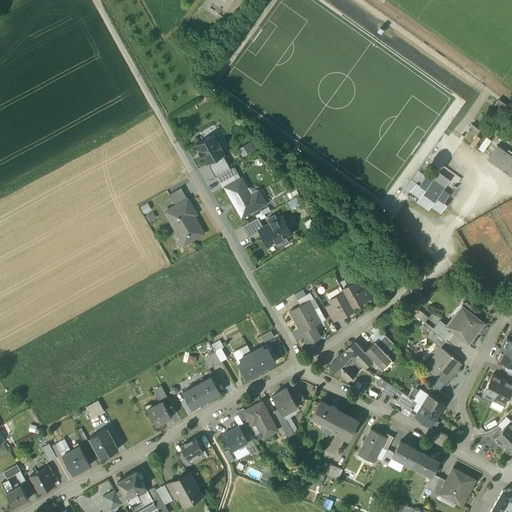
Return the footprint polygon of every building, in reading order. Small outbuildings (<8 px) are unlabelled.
[(203,158),(207,164),(209,163),(223,156),(224,155),(221,149),(222,149),(218,142),(217,142),(213,135),(195,144),(199,151),(198,152),(202,158),(203,158)] [(250,142),(238,149),(243,156),(255,149),(250,142)] [(511,157),(497,147),(487,160),(511,177),(511,157)] [(230,169),(223,156),(209,163),(210,166),(209,166),(215,177),(216,177),(230,169)] [(230,169),(216,177),(222,187),(224,186),(240,178),(234,167),(230,169)] [(444,167),(440,172),(457,185),(461,179),(444,167)] [(449,181),(438,173),(433,180),(444,188),(449,181)] [(240,178),(224,186),(241,217),(266,203),(258,190),(247,197),(243,190),(246,188),(240,178)] [(433,180),(431,182),(425,178),(419,186),(416,184),(409,193),(419,199),(416,203),(428,212),(430,208),(440,214),(446,206),(443,203),(449,195),(443,191),(444,188),(433,180)] [(290,199),(299,194),(294,187),(286,192),(290,199)] [(180,188),(169,195),(175,206),(187,199),(180,188)] [(300,205),(296,198),(288,202),(291,209),(300,205)] [(175,206),(172,209),(173,211),(166,215),(177,235),(184,231),(189,241),(202,234),(189,211),(192,209),(187,199),(175,206)] [(284,220),(282,216),(277,219),(274,215),(267,219),(270,223),(263,227),(259,229),(260,231),(268,246),(276,241),(282,238),(291,233),(289,229),(284,220)] [(257,217),(242,226),(248,238),(260,231),(259,229),(263,227),(257,217)] [(355,282),(342,290),(343,292),(352,308),(366,300),(359,288),(355,282)] [(374,295),(366,284),(359,288),(366,300),(374,295)] [(342,290),(340,287),(326,295),(329,300),(343,292),(342,290)] [(343,292),(329,300),(339,318),(340,319),(354,311),(352,308),(343,292)] [(310,293),(297,300),(299,306),(308,301),(308,302),(313,299),(310,293)] [(299,306),(289,311),(302,333),(314,326),(320,323),(308,302),(308,301),(299,306)] [(332,306),(326,310),(332,322),(339,318),(332,306)] [(457,320),(454,317),(446,327),(446,328),(452,333),(468,345),(483,325),(464,310),(457,320)] [(419,311),(415,317),(425,324),(429,317),(419,311)] [(446,327),(439,322),(432,332),(445,343),(452,333),(446,328),(446,327)] [(314,326),(302,333),(308,346),(321,339),(314,326)] [(270,330),(260,336),(264,342),(274,337),(270,330)] [(445,343),(432,332),(427,338),(440,349),(445,343)] [(394,345),(385,336),(376,345),(385,353),(394,345)] [(511,341),(507,339),(501,350),(511,354),(511,341)] [(219,340),(211,345),(215,352),(215,351),(221,348),(220,346),(222,345),(219,340)] [(366,354),(356,343),(347,352),(359,364),(362,367),(370,359),(365,354),(366,354)] [(366,354),(365,354),(370,359),(381,370),(382,369),(380,368),(389,359),(391,361),(392,360),(385,353),(376,345),(376,344),(366,354)] [(263,346),(251,353),(261,370),(275,362),(271,354),(268,355),(263,346)] [(215,351),(215,352),(221,361),(226,358),(221,348),(215,351)] [(443,350),(427,371),(445,385),(461,364),(443,350)] [(511,354),(501,350),(496,360),(507,366),(511,368),(511,354)] [(215,352),(209,355),(214,365),(221,361),(215,352)] [(251,353),(240,359),(241,362),(238,364),(246,378),(261,370),(251,353)] [(359,364),(348,353),(344,357),(355,368),(359,364)] [(209,355),(203,358),(209,368),(214,365),(209,355)] [(344,357),(342,355),(330,367),(339,377),(341,375),(347,381),(352,376),(350,374),(355,369),(354,369),(355,368),(344,357)] [(503,380),(492,375),(482,396),(493,401),(503,380)] [(211,376),(196,384),(205,401),(220,392),(211,376)] [(511,384),(503,380),(493,401),(503,406),(511,389),(511,384)] [(196,384),(182,393),(191,409),(205,401),(196,384)] [(398,390),(388,384),(383,392),(392,398),(398,390)] [(168,399),(161,386),(156,389),(162,401),(163,401),(168,399)] [(303,399),(297,388),(296,387),(295,387),(294,386),(293,386),(292,386),(291,387),(287,389),(296,403),(303,399)] [(287,387),(272,395),(279,408),(282,414),(297,406),(296,403),(287,389),(287,387)] [(423,394),(413,387),(407,396),(411,398),(417,403),(423,394)] [(423,394),(417,403),(422,406),(429,395),(425,392),(423,394)] [(407,396),(405,395),(399,404),(405,407),(411,398),(407,396)] [(444,405),(429,395),(422,406),(437,416),(444,405)] [(405,407),(401,413),(414,420),(416,417),(415,416),(422,406),(417,403),(411,398),(405,407)] [(98,401),(86,407),(93,418),(104,412),(98,401)] [(162,401),(146,409),(155,426),(163,422),(172,418),(163,401),(162,401)] [(277,430),(261,401),(244,411),(247,417),(251,425),(258,421),(261,428),(259,429),(263,437),(277,430)] [(330,406),(320,401),(311,417),(333,429),(332,432),(348,440),(358,421),(336,410),(337,408),(331,405),(330,406)] [(437,416),(422,406),(415,416),(416,417),(431,426),(437,416)] [(243,408),(237,411),(242,420),(247,417),(244,411),(243,408)] [(279,408),(274,411),(280,422),(285,419),(282,414),(279,408)] [(510,422),(506,418),(498,426),(502,430),(509,423),(510,422)] [(285,419),(280,422),(290,441),(294,434),(285,419)] [(502,430),(493,439),(502,447),(511,437),(511,425),(509,423),(502,430)] [(238,426),(223,434),(231,449),(238,445),(246,441),(247,440),(240,429),(238,426)] [(250,435),(245,426),(240,429),(247,440),(246,441),(248,444),(250,448),(252,453),(253,453),(259,450),(250,435)] [(106,428),(89,438),(100,459),(118,449),(106,428)] [(385,437),(370,429),(357,454),(374,463),(381,447),(386,437),(385,437)] [(386,437),(381,447),(386,450),(387,450),(393,438),(387,434),(385,437),(386,437)] [(195,437),(180,446),(183,452),(188,460),(203,451),(195,437)] [(511,437),(502,447),(510,456),(511,454),(511,437)] [(246,441),(238,445),(240,449),(248,444),(246,441)] [(419,451),(400,441),(394,453),(392,456),(412,467),(419,451)] [(90,465),(78,443),(73,445),(75,449),(71,451),(81,470),(90,465)] [(56,444),(50,447),(56,457),(62,454),(60,452),(61,452),(56,444)] [(81,470),(71,451),(67,453),(65,449),(61,452),(60,452),(62,454),(73,474),(81,470)] [(394,453),(387,450),(386,450),(380,462),(387,466),(391,459),(392,456),(394,453)] [(439,462),(419,451),(412,467),(430,477),(431,477),(433,474),(439,462)] [(183,452),(178,454),(185,466),(190,463),(188,460),(183,452)] [(343,470),(329,464),(325,475),(337,480),(343,470)] [(16,465),(3,472),(7,479),(20,472),(16,465)] [(48,466),(30,476),(39,493),(55,484),(50,477),(53,475),(48,466)] [(474,480),(452,468),(446,481),(439,493),(440,494),(461,505),(474,480)] [(136,471),(125,477),(129,484),(131,483),(136,489),(135,490),(135,491),(144,485),(136,471)] [(189,474),(171,483),(172,484),(178,495),(183,503),(191,498),(193,501),(201,496),(189,474)] [(433,474),(431,477),(430,477),(425,486),(433,490),(440,478),(433,474)] [(125,477),(117,481),(123,492),(127,499),(137,494),(135,491),(135,490),(136,489),(131,483),(129,484),(125,477)] [(433,490),(432,492),(439,496),(440,494),(439,493),(446,481),(440,478),(433,490)] [(13,489),(8,480),(1,484),(14,507),(28,499),(20,485),(13,489)] [(178,495),(172,484),(166,487),(172,498),(178,495)] [(147,490),(144,485),(135,491),(137,494),(142,503),(146,511),(159,511),(152,499),(147,490)] [(158,496),(153,487),(147,490),(152,499),(158,496)] [(114,489),(103,496),(111,509),(122,503),(118,495),(114,489)] [(511,489),(502,492),(490,511),(501,511),(509,499),(511,501),(511,489)] [(123,492),(118,495),(122,503),(123,506),(129,502),(127,499),(123,492)] [(166,511),(158,496),(152,499),(159,511),(166,511)] [(501,511),(506,511),(511,505),(511,501),(509,499),(501,511)] [(146,511),(142,503),(132,508),(134,511),(146,511)]
